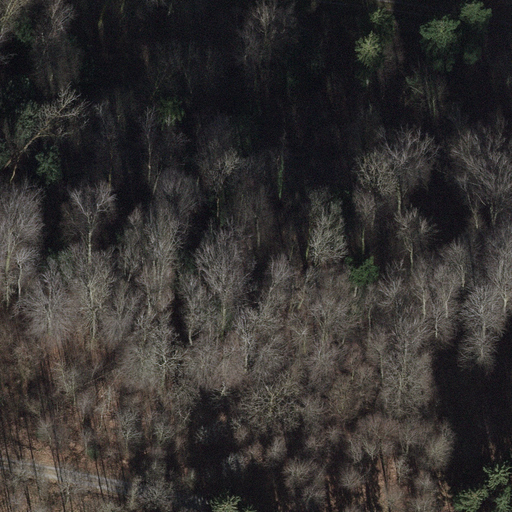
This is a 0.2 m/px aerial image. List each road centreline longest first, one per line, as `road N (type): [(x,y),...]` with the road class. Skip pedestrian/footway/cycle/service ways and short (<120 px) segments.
road 1 (track): [(0,460),(222,511)]
road 2 (track): [(337,0),(511,29)]
